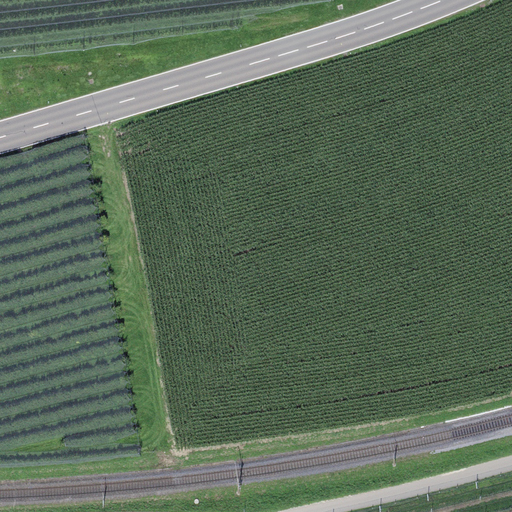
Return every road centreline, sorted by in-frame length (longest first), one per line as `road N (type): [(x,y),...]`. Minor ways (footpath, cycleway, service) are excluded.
road 1 (primary): [(0,139),(313,48),(447,0)]
road 2 (track): [(312,511),(511,463)]
